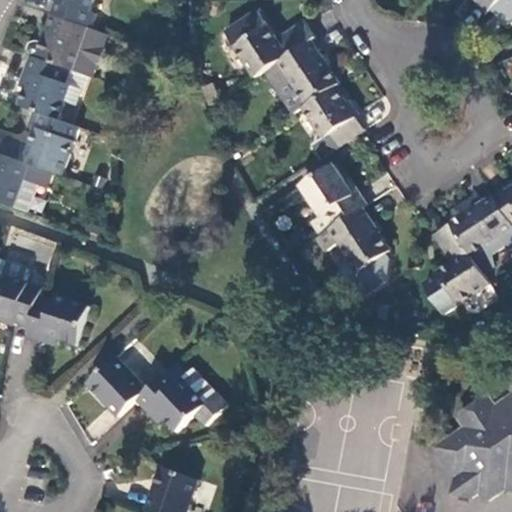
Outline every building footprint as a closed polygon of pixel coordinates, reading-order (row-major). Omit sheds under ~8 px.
[(52,0),(60,3),(56,17),(90,29),(93,30),(98,15),(91,12),(95,0),(52,0)] [(508,0),(479,0),(493,14),(497,11),(508,0)] [(511,0),(508,0),(497,11),(509,25),(511,21),(511,0)] [(260,79),(269,74),(314,43),(318,40),(306,22),(284,39),(289,47),(285,49),(261,14),(229,33),(237,46),(260,79)] [(107,50),(112,37),(93,30),(90,29),(56,17),(45,46),(41,60),(71,70),(75,71),(90,77),(96,79),(101,66),(104,68),(110,51),(107,50)] [(297,117),(305,111),(337,89),(343,85),(314,43),(269,74),(297,117)] [(30,53),(33,57),(35,58),(41,60),(45,46),(39,45),(32,47),(30,53)] [(36,74),(25,109),(62,120),(69,103),(74,88),(67,85),(71,70),(41,60),(35,58),(30,72),(36,74)] [(75,71),(71,70),(67,85),(74,88),(69,103),(79,107),(90,77),(75,71)] [(319,147),(326,158),(366,132),(337,89),(305,111),(327,141),(319,147)] [(4,138),(0,148),(0,153),(57,174),(66,178),(78,143),(40,129),(34,149),(4,138)] [(0,153),(0,202),(32,214),(43,186),(51,189),(57,174),(0,153)] [(367,209),(370,207),(361,194),(357,196),(338,167),(305,187),(325,216),(316,223),(325,237),(367,209)] [(511,190),(510,188),(497,196),(511,218),(511,190)] [(475,257),(511,232),(511,218),(497,196),(453,225),(475,257)] [(325,237),(322,239),(331,252),(344,243),(355,260),(346,267),(344,280),(354,295),(371,298),(393,283),(396,260),(392,254),(396,252),(367,209),(325,237)] [(475,257),(453,225),(438,235),(456,263),(441,273),(443,275),(428,285),(447,315),(493,285),(475,257)] [(36,270),(7,260),(0,280),(0,310),(35,322),(44,294),(46,289),(35,285),(38,274),(36,270)] [(35,322),(32,332),(46,337),(48,332),(82,342),(95,305),(61,294),(58,300),(44,294),(35,322)] [(114,363),(89,387),(122,421),(140,403),(146,397),(114,363)] [(169,376),(146,397),(140,403),(151,414),(154,411),(179,436),(198,419),(208,429),(229,409),(194,372),(188,378),(178,367),(169,376)] [(511,385),(511,387),(511,388),(511,402),(500,411),(492,400),(461,422),(468,432),(439,453),(458,482),(456,498),(475,501),(483,495),(490,505),(509,491),(511,489),(511,471),(507,464),(511,460),(511,385)] [(162,468),(149,511),(189,511),(198,481),(162,468)]
